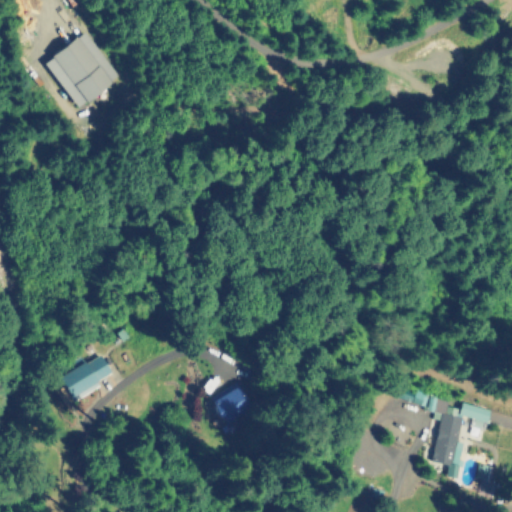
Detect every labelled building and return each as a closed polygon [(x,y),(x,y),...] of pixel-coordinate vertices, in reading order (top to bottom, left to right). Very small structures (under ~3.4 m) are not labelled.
[(82,32),(42,63),(76,105),(116,74),(82,32)] [(70,403),(51,371),(78,355),(83,363),(98,354),(108,371),(94,380),(98,386),(70,403)] [(207,396),(222,424),(246,411),(231,383),(207,396)] [(438,412),(438,421),(428,460),(446,465),(444,475),(452,477),(455,477),(460,460),(457,459),(462,442),(455,440),(461,415),(471,418),(471,427),(482,429),(488,409),(459,402),(457,409),(446,405),(446,400),(418,390),(412,390),(399,386),(395,398),(438,412)] [(485,480),(489,466),(477,463),(474,477),(485,480)]
